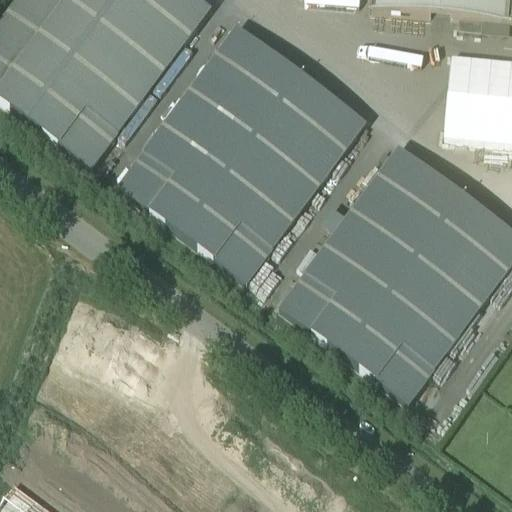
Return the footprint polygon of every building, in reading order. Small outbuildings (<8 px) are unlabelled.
[(0,110),(89,177),(209,17),(186,0),(20,0),(0,27),(0,110)] [(511,0),(370,0),(369,17),(511,30),(511,0)] [(244,293),(364,132),(235,36),(116,197),(244,293)] [(406,413),(511,270),(511,242),(397,157),(277,317),(406,413)] [(22,511),(12,504),(20,494),(5,483),(0,490),(0,511),(22,511)]
